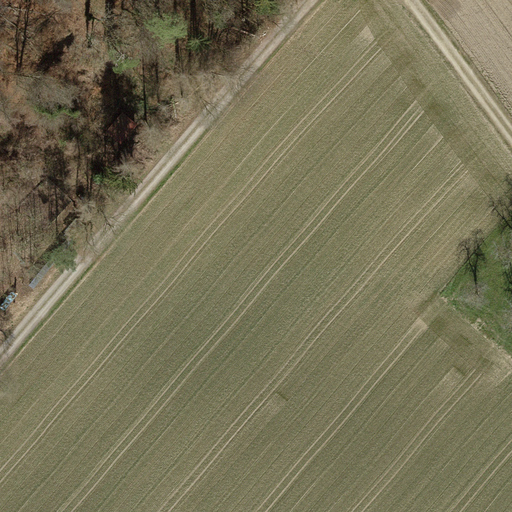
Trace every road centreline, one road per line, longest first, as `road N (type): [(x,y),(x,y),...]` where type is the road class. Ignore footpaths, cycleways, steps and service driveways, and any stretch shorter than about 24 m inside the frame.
road 1 (track): [(0,351),(298,0)]
road 2 (track): [(511,129),(416,0)]
